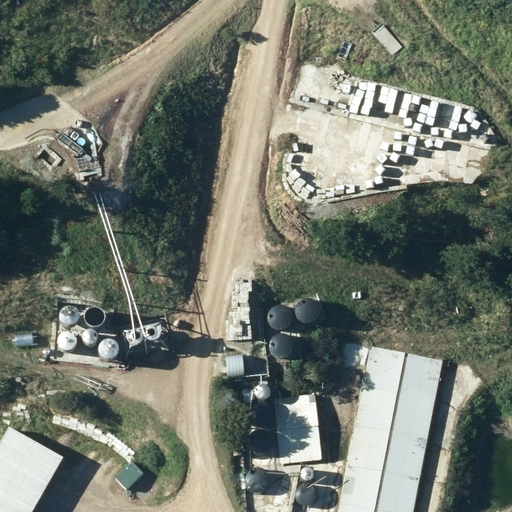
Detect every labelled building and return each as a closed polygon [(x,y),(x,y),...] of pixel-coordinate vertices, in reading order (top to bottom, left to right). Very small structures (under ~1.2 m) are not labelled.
[(339,89),(319,74),(297,106),(316,120),(339,89)] [(59,157),(48,141),(29,154),(40,170),(59,157)] [(283,211),(267,196),(252,212),(269,227),(283,211)] [(325,310),(309,296),(295,312),(312,326),(325,310)] [(96,350),(91,330),(62,337),(67,357),(96,350)] [(298,347),(284,330),(267,345),(281,361),(298,347)] [(334,511),(414,511),(442,360),(365,346),(334,511)] [(279,458),(262,413),(242,420),(259,465),(279,458)] [(13,424),(0,446),(0,511),(34,511),(67,454),(13,424)] [(299,469),(286,487),(305,500),(318,482),(299,469)] [(302,511),(304,500),(282,499),(280,511),(302,511)]
